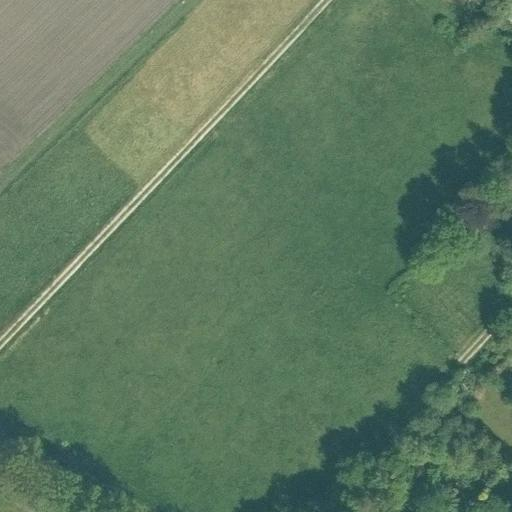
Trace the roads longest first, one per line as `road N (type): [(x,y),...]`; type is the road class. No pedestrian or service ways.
road 1 (track): [(0,344),(328,0)]
road 2 (track): [(312,511),(511,286)]
road 3 (track): [(0,178),(178,0)]
